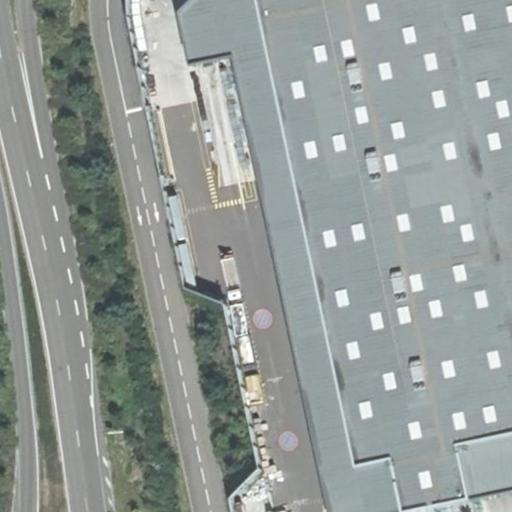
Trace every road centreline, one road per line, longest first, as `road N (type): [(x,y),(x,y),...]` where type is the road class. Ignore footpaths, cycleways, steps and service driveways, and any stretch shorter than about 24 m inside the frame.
road 1 (tertiary): [(56,301),(51,183),(23,0)]
road 2 (tertiary): [(0,213),(27,511)]
road 3 (tertiary): [(56,301),(0,49)]
road 4 (tertiary): [(90,511),(56,301)]
